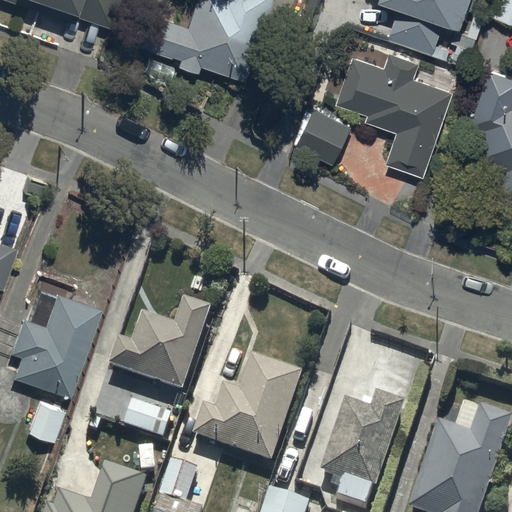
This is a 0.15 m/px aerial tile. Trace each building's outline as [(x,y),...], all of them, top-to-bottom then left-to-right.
[(0,0),(0,1),(77,28),(80,21),(112,32),(122,0),(0,0)] [(150,15),(139,48),(181,62),(179,69),(201,76),(203,69),(247,84),(274,0),(198,0),(189,28),(150,15)] [(473,0),(379,0),(378,5),(399,12),(389,41),(432,55),(442,25),(463,32),(473,0)] [(511,0),(494,0),(490,15),(511,22),(511,0)] [(417,64),(388,53),(382,69),(351,58),(334,106),(367,117),(364,123),(396,134),(385,165),(423,178),(452,93),(412,79),(417,64)] [(511,108),(511,78),(489,71),(471,127),(490,133),(480,162),(511,172),(511,176),(504,201),(511,203),(511,109),(511,110),(511,108)] [(350,127),(314,110),(295,150),(331,166),(350,127)] [(0,289),(3,290),(16,250),(0,244),(0,289)] [(54,297),(39,292),(29,320),(23,318),(11,354),(21,357),(13,380),(70,399),(100,309),(56,294),(54,297)] [(211,304),(183,295),(175,320),(143,309),(133,339),(118,334),(109,361),(184,386),(211,304)] [(303,368),(252,350),(240,386),(224,381),(216,404),(203,400),(193,432),(272,458),(303,368)] [(405,397),(376,388),(371,403),(344,395),(321,467),(343,474),(372,484),(377,485),(405,397)] [(170,411),(132,397),(123,422),(162,436),(170,411)] [(39,403),(28,435),(55,443),(65,411),(39,403)] [(486,511),(511,437),(511,424),(485,416),(477,440),(442,428),(413,511),(486,511)] [(171,456),(160,492),(185,500),(197,465),(171,456)] [(134,511),(147,474),(107,460),(93,499),(59,487),(54,502),(47,500),(42,511),(134,511)] [(362,511),(372,484),(343,474),(331,511),(362,511)] [(305,511),(310,498),(271,484),(260,511),(305,511)] [(185,500),(160,492),(153,511),(199,511),(202,505),(185,500)]
